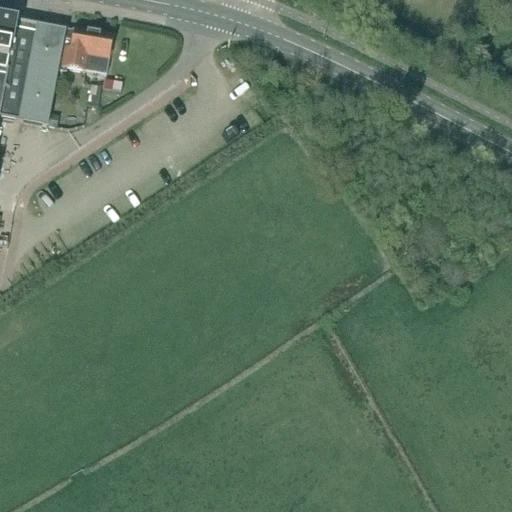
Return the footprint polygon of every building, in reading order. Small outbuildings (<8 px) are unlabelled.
[(58,75),(66,38),(66,37),(0,24),(0,122),(47,132),(58,75)] [(73,39),(66,38),(58,75),(67,76),(67,72),(88,75),(89,68),(95,35),(75,32),(73,39)] [(95,35),(89,68),(109,71),(115,39),(95,35)] [(106,75),(103,94),(120,98),(123,78),(106,75)] [(90,88),(86,109),(97,111),(101,90),(90,88)]
